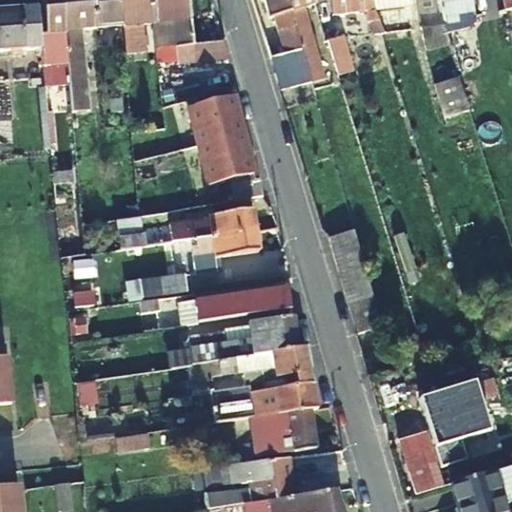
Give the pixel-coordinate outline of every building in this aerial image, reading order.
[(62,0),(43,0),(47,38),(42,39),(43,52),(45,69),(69,67),(62,0)] [(122,29),(119,0),(62,0),(69,67),(72,94),(88,93),(83,32),(122,29)] [(119,0),(122,29),(125,57),(147,56),(145,27),(154,26),(156,26),(153,0),(119,0)] [(228,61),(223,43),(195,47),(190,0),(153,0),(156,26),(158,51),(176,50),(178,67),(228,61)] [(259,19),(271,57),(278,55),(283,73),(295,71),(304,100),(314,98),(302,51),(288,0),(262,0),(267,18),(259,19)] [(288,0),(302,51),(317,48),(306,9),(316,5),(315,2),(313,0),(288,0)] [(313,0),(315,2),(331,3),(334,17),(365,12),(369,24),(380,22),(375,13),(375,10),(373,0),(313,0)] [(444,25),(440,0),(373,0),(375,10),(418,5),(420,18),(428,51),(450,44),(444,25)] [(511,0),(503,0),(505,8),(511,7),(511,0)] [(42,39),(39,8),(0,11),(0,54),(43,52),(42,39)] [(450,44),(460,78),(511,62),(511,35),(479,46),(469,18),(444,25),(450,44)] [(344,38),(327,42),(328,43),(339,78),(354,73),(344,38)] [(470,112),(460,78),(435,85),(445,119),(470,112)] [(235,101),(190,113),(212,191),(257,179),(250,156),(253,155),(245,124),(242,125),(235,101)] [(147,190),(142,135),(132,136),(138,191),(147,190)] [(234,190),(237,207),(266,202),(262,185),(234,190)] [(158,204),(139,206),(140,222),(142,222),(160,219),(158,204)] [(180,245),(257,234),(254,213),(184,223),(185,234),(170,237),(171,246),(180,245)] [(118,225),(120,253),(144,250),(142,222),(140,222),(118,225)] [(331,238),(338,259),(362,251),(356,230),(331,238)] [(257,234),(180,245),(182,256),(194,254),(196,272),(215,269),(214,261),(259,254),(257,234)] [(362,251),(338,259),(343,274),(367,266),(362,251)] [(372,282),(367,266),(343,274),(347,290),(372,282)] [(178,300),(195,297),(192,273),(174,275),(161,277),(164,302),(178,300)] [(352,306),(377,298),(372,282),(347,290),(352,306)] [(251,318),(293,312),(290,292),(205,304),(207,315),(181,319),(182,329),(227,322),(227,320),(251,316),(251,318)] [(361,336),(387,329),(377,298),(352,306),(361,336)] [(238,361),(301,351),(295,320),(233,330),(238,361)] [(0,406),(12,405),(5,347),(0,347),(0,406)] [(194,399),(234,393),(233,380),(245,378),(247,386),(266,384),(313,376),(308,350),(301,351),(238,361),(190,369),(194,399)] [(395,355),(400,369),(427,365),(423,350),(395,355)] [(393,370),(400,369),(395,355),(390,356),(393,370)] [(313,376),(266,384),(267,394),(252,396),(253,401),(213,409),(215,427),(222,426),(248,422),(259,420),(311,412),(320,411),(313,376)] [(400,441),(414,496),(433,491),(427,468),(437,466),(432,449),(475,435),(467,404),(497,395),(492,379),(419,402),(427,432),(400,441)] [(49,419),(56,418),(53,389),(32,391),(35,420),(49,419)] [(259,420),(248,422),(254,462),(274,458),(317,452),(311,412),(259,420)] [(126,440),(114,442),(116,457),(144,453),(141,438),(126,440)] [(290,461),(222,471),(224,488),(249,485),(250,493),(208,499),(209,511),(211,511),(289,501),(288,492),(293,491),(290,461)] [(452,485),(490,473),(486,461),(448,472),(452,485)] [(442,488),(437,466),(427,468),(433,491),(442,488)] [(457,511),(506,511),(495,472),(490,473),(452,485),(449,486),(457,511)] [(309,498),(334,495),(333,483),(308,487),(309,498)] [(78,511),(76,487),(62,489),(64,511),(78,511)] [(22,511),(20,491),(0,492),(0,511),(22,511)] [(309,498),(289,501),(211,511),(340,511),(334,495),(309,498)]
